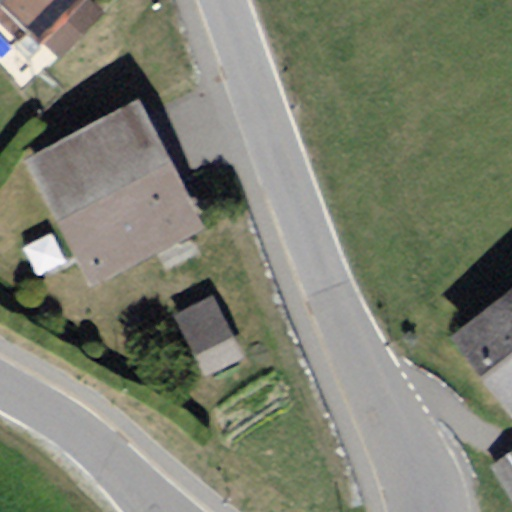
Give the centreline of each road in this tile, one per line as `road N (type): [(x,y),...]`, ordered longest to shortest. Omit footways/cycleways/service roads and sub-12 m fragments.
road 1 (tertiary): [(214,0),(389,511)]
road 2 (tertiary): [(226,511),(126,437),(0,367)]
